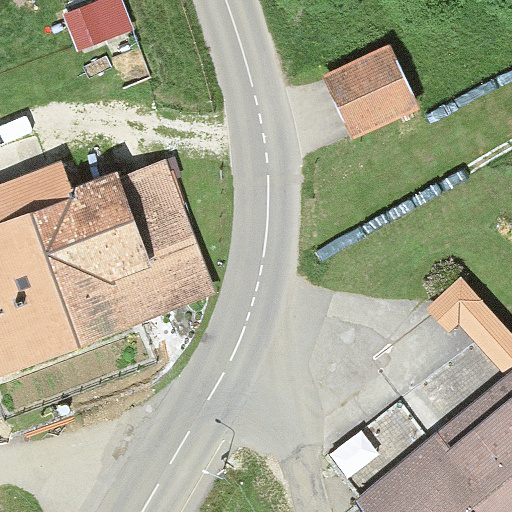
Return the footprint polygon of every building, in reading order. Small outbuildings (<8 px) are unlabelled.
[(129,0),(73,0),(66,3),(81,43),(137,22),(129,0)] [(324,74),(348,127),(409,100),(385,47),(324,74)] [(0,222),(0,366),(193,291),(143,166),(0,222)] [(501,366),(511,354),(511,318),(461,267),(432,295),(501,366)] [(511,511),(511,387),(363,511),(511,511)]
